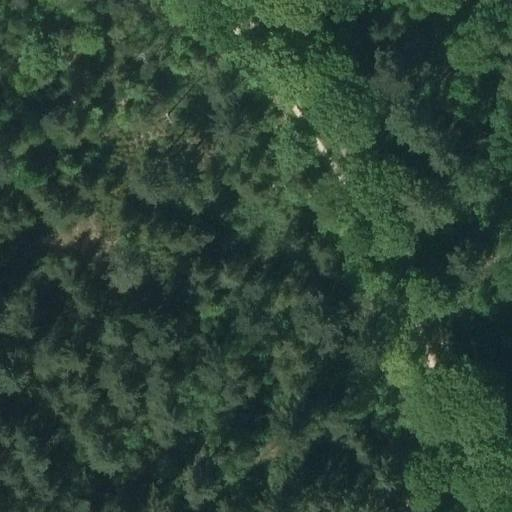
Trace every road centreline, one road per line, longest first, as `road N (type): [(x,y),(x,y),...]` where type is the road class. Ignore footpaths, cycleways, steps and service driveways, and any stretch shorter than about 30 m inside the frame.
road 1 (track): [(498,511),(440,336),(397,248),(351,163),(234,0)]
road 2 (unknown): [(511,465),(442,278),(266,0)]
